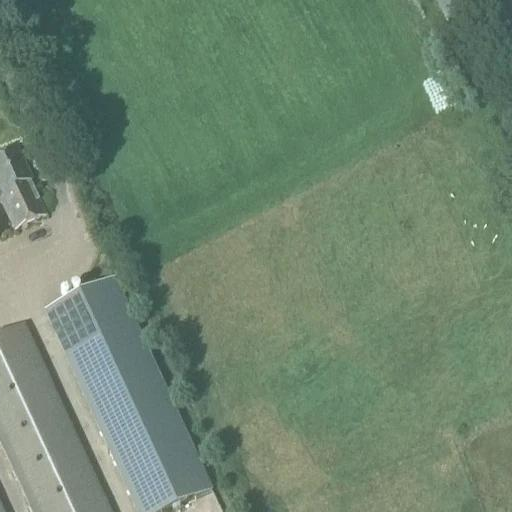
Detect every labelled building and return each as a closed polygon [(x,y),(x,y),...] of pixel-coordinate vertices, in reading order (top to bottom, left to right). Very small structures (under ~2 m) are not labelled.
[(486,0),(432,0),(446,24),(487,2),(486,0)] [(511,31),(488,44),(511,83),(511,31)] [(466,39),(445,50),(469,93),(490,81),(466,39)] [(32,182),(18,152),(0,160),(0,193),(1,196),(0,196),(0,200),(15,232),(46,217),(29,183),(32,182)] [(137,511),(170,511),(196,500),(100,291),(47,316),(137,511)] [(108,511),(26,328),(0,339),(0,442),(31,511),(108,511)]
